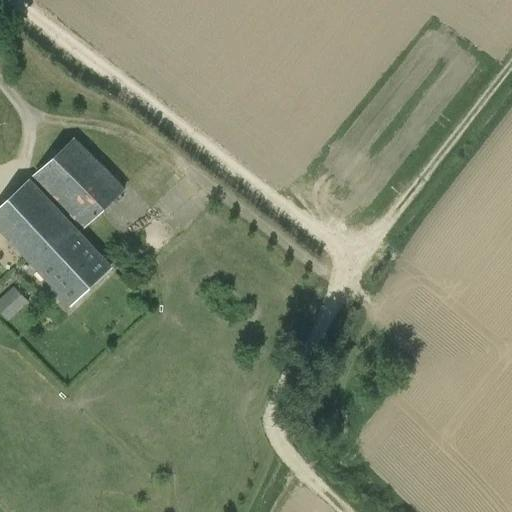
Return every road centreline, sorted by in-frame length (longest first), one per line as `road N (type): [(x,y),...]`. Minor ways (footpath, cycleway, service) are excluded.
road 1 (track): [(16,0),(352,258)]
road 2 (track): [(352,258),(381,234),(511,69)]
